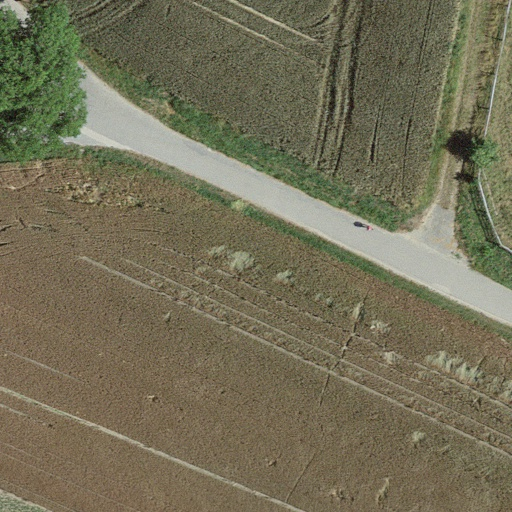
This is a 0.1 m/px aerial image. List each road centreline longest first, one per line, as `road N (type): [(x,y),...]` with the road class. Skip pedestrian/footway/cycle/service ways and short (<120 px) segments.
road 1 (unclassified): [(511,314),(94,110)]
road 2 (track): [(480,0),(422,271)]
road 3 (unclassified): [(94,110),(0,14)]
